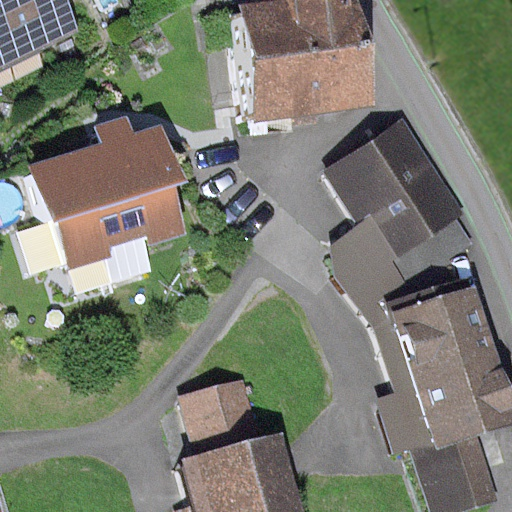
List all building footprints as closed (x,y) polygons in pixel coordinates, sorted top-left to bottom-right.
[(0,0),(0,77),(65,45),(42,0),(0,0)] [(347,110),(331,0),(270,0),(272,11),(221,18),(236,126),(347,110)] [(322,255),(373,334),(428,511),(481,511),(494,508),(475,446),(509,436),(438,262),(470,235),(400,122),(323,176),(362,223),(322,255)] [(98,163),(17,182),(43,288),(174,257),(149,152),(132,156),(126,132),(92,141),(98,163)] [(289,511),(273,457),(181,485),(188,511),(289,511)]
